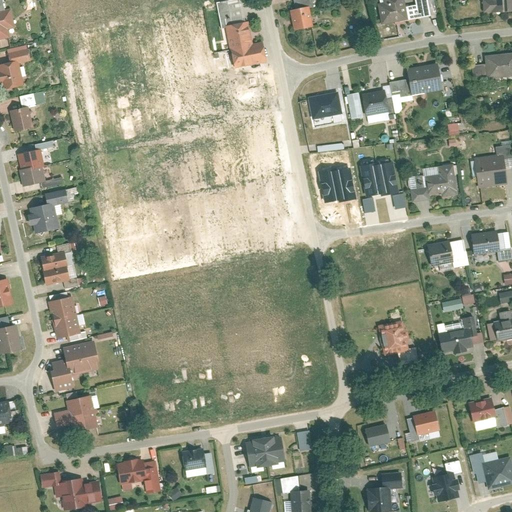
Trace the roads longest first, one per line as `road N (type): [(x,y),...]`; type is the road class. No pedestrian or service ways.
road 1 (residential): [(320,271),(172,297),(110,0)]
road 2 (residential): [(24,377),(47,454),(225,430)]
road 3 (residential): [(279,73),(511,29)]
road 4 (residential): [(24,377),(37,336),(0,174)]
road 5 (residential): [(313,236),(511,208)]
road 6 (residential): [(338,401),(511,362)]
road 7 (residential): [(279,73),(313,236)]
road 8 (residential): [(320,271),(342,384),(338,401)]
